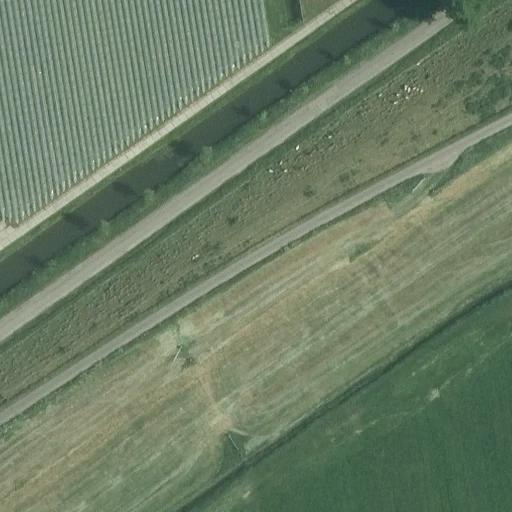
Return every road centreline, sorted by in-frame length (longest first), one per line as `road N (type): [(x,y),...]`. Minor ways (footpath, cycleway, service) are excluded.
road 1 (unclassified): [(0,436),(210,306),(511,142)]
road 2 (unclassified): [(0,339),(482,0)]
